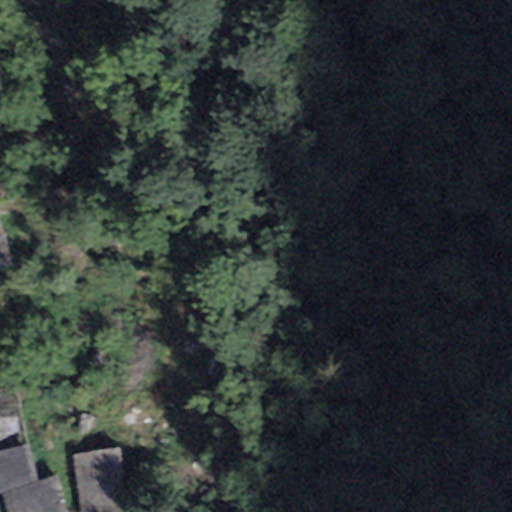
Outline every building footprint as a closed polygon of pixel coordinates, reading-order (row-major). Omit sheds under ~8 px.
[(0,221),(0,220),(0,274),(15,270),(0,221)] [(19,405),(0,410),(0,442),(28,434),(19,405)] [(86,511),(96,511),(130,507),(120,436),(76,442),(86,511)] [(0,485),(38,478),(31,445),(0,451),(0,485)] [(20,511),(67,511),(62,482),(16,491),(20,511)]
